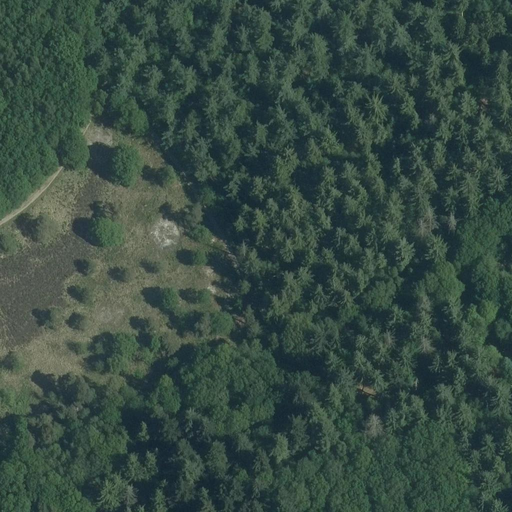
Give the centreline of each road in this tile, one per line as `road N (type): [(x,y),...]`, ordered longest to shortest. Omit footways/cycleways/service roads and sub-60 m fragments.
road 1 (track): [(96,95),(135,113),(183,171),(372,511)]
road 2 (track): [(0,223),(57,169),(96,95)]
